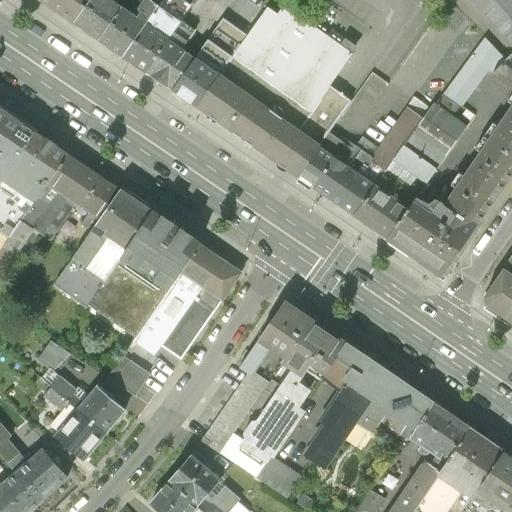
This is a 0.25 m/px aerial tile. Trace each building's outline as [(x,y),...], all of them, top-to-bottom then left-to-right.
[(47,0),(75,19),(88,0),(47,0)] [(88,0),(75,19),(102,37),(125,4),(127,0),(88,0)] [(125,4),(102,37),(125,53),(157,7),(161,2),(158,0),(141,0),(138,4),(142,7),(138,13),(125,4)] [(173,0),(186,9),(191,0),(173,0)] [(239,40),(220,67),(312,134),(322,141),(330,129),(353,97),(344,91),(332,84),(355,51),(284,0),(266,0),(265,3),(239,40)] [(261,0),(241,0),(222,28),(239,40),(265,3),(261,0)] [(511,0),(470,0),(511,44),(511,0)] [(125,53),(148,69),(171,35),(155,25),(161,24),(167,14),(157,7),(125,53)] [(174,87),(196,102),(220,67),(239,40),(222,28),(218,25),(198,54),(174,87)] [(483,34),(442,90),(463,105),(488,68),(493,72),(507,58),(483,34)] [(148,69),(174,87),(198,54),(171,35),(148,69)] [(511,61),(507,58),(493,72),(511,84),(511,61)] [(220,67),(196,102),(287,167),(298,174),(322,141),(312,134),(220,67)] [(469,124),(435,100),(423,116),(394,157),(427,181),(469,124)] [(0,173),(3,176),(37,128),(0,101),(0,173)] [(378,147),(370,158),(385,169),(394,157),(423,116),(408,105),(378,147)] [(511,177),(511,106),(450,197),(483,220),(511,177)] [(48,181),(69,150),(37,128),(3,176),(0,180),(0,230),(9,237),(48,181)] [(322,141),(298,174),(354,214),(385,169),(370,158),(354,147),(330,129),(322,141)] [(370,158),(378,147),(362,135),(354,147),(370,158)] [(100,218),(122,186),(69,150),(48,181),(77,201),(100,218)] [(409,185),(385,169),(354,214),(388,237),(413,201),(403,194),(409,185)] [(50,240),(77,201),(48,181),(9,237),(0,249),(0,277),(34,229),(50,240)] [(89,304),(155,210),(122,186),(100,218),(55,281),(89,304)] [(418,193),(413,201),(388,237),(445,276),(483,220),(450,197),(443,194),(436,205),(418,193)] [(184,272),(203,243),(155,210),(89,304),(136,337),(184,272)] [(0,249),(9,237),(0,230),(0,249)] [(203,243),(184,272),(221,299),(243,270),(203,243)] [(511,244),(497,266),(511,276),(511,244)] [(505,322),(511,311),(511,276),(497,266),(477,293),(478,302),(505,322)] [(180,356),(221,299),(184,272),(136,337),(134,340),(155,356),(164,343),(180,356)] [(314,314),(288,296),(240,367),(248,372),(253,375),(256,371),(273,347),(286,356),(314,314)] [(314,314),(286,356),(282,361),(304,376),(313,363),(328,372),(348,341),(350,338),(314,314)] [(52,341),(39,360),(58,374),(71,354),(52,341)] [(436,399),(348,341),(328,372),(344,383),(320,419),(324,421),(313,437),(337,453),(365,411),(408,440),(411,435),(436,399)] [(151,374),(123,355),(108,377),(135,396),(151,374)] [(253,375),(248,372),(201,441),(220,454),(234,433),(252,408),(269,383),(270,381),(256,371),(253,375)] [(51,384),(78,407),(87,396),(61,374),(51,384)] [(280,390),(269,383),(252,408),(263,415),(280,390)] [(78,407),(51,384),(43,394),(64,412),(68,408),(73,413),(78,407)] [(87,396),(78,407),(106,432),(126,408),(97,384),(87,396)] [(415,511),(417,510),(441,475),(475,424),(437,397),(436,399),(411,435),(423,443),(419,450),(427,456),(432,449),(440,455),(434,463),(429,460),(425,461),(389,511),(415,511)] [(73,413),(55,435),(84,459),(106,432),(78,407),(73,413)] [(27,422),(16,410),(10,416),(20,428),(27,422)] [(0,453),(15,472),(29,460),(10,437),(12,434),(0,420),(0,453)] [(475,497),(509,447),(475,424),(441,475),(464,489),(475,497)] [(271,456),(234,433),(220,454),(256,478),(271,456)] [(311,456),(284,437),(271,456),(298,475),(311,456)] [(29,460),(15,472),(41,500),(70,476),(44,447),(29,460)] [(511,511),(511,448),(509,447),(475,497),(482,502),(475,511),(511,511)] [(169,480),(206,511),(228,511),(229,510),(215,498),(209,498),(207,496),(223,477),(193,451),(169,480)] [(15,472),(0,485),(0,506),(5,511),(27,511),(41,500),(15,472)] [(447,511),(464,489),(441,475),(417,510),(419,511),(447,511)] [(206,511),(169,480),(150,502),(162,511),(206,511)] [(376,511),(385,498),(370,489),(355,511),(376,511)]
